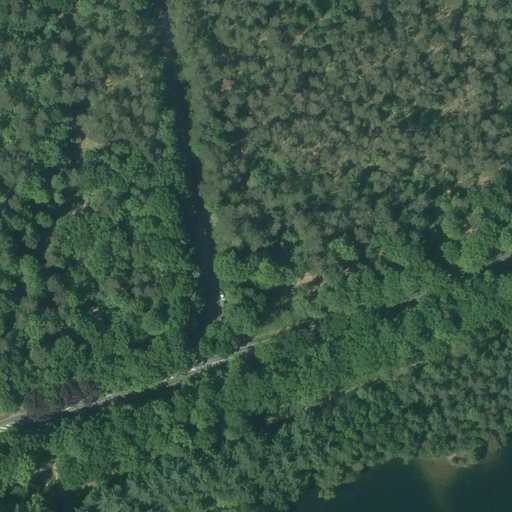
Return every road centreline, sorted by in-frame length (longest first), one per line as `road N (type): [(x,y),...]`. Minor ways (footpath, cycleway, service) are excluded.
road 1 (track): [(0,505),(284,418),(511,323)]
road 2 (secondary): [(0,432),(317,331),(511,253)]
road 3 (track): [(151,0),(204,281)]
